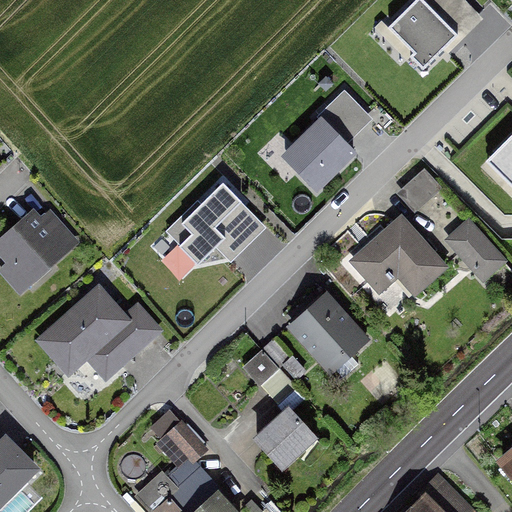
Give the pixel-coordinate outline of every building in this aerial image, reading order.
[(453,33),(420,0),(411,0),(386,26),(423,63),(453,33)] [(349,151),(316,119),(281,154),(313,186),(349,151)] [(511,123),(478,159),(511,191),(511,123)] [(410,207),(433,186),(422,174),(399,195),(410,207)] [(234,201),(218,185),(180,222),(190,233),(178,244),(194,260),(217,237),(207,227),(234,201)] [(0,252),(27,282),(61,251),(30,217),(0,243),(0,252)] [(418,290),(442,268),(399,219),(351,262),(377,292),(401,271),(418,290)] [(488,254),(463,226),(446,241),(471,269),(488,254)] [(84,356),(104,378),(156,331),(135,308),(122,320),(96,291),(51,332),(64,346),(52,356),(66,372),(84,356)] [(328,369),(360,340),(325,300),(293,329),(328,369)] [(288,360),(271,341),(260,350),(277,369),(288,360)] [(243,368),(258,385),(277,406),(281,403),(288,411),(255,441),(278,467),(312,437),(288,412),(303,398),(261,352),(243,368)] [(294,379),(302,372),(293,361),(285,368),(294,379)] [(202,449),(180,426),(168,437),(190,460),(202,449)] [(0,506),(34,471),(10,447),(3,455),(0,452),(0,506)] [(511,453),(500,464),(511,477),(511,453)] [(230,511),(183,461),(163,479),(174,491),(165,499),(177,511),(174,511),(150,485),(136,497),(149,511),(230,511)] [(421,500),(409,511),(468,511),(434,477),(416,495),(421,500)]
